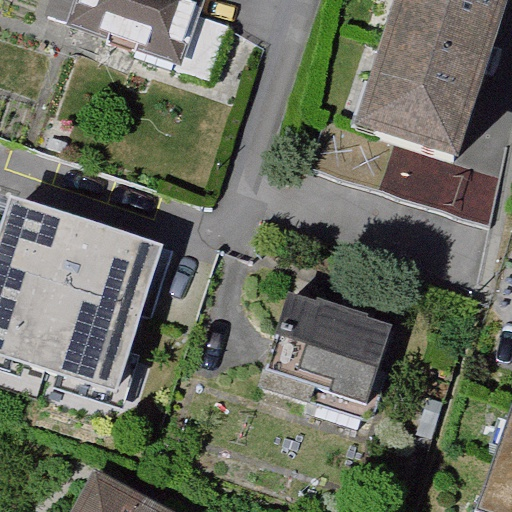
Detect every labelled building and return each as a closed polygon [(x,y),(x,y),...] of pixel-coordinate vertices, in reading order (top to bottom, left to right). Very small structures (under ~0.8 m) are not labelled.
[(88,0),(77,32),(192,73),(218,0),(88,0)] [(511,62),(511,0),(415,0),(370,140),(477,174),(511,62)] [(169,248),(17,203),(0,260),(0,358),(125,396),(169,248)] [(408,336),(303,303),(274,395),(372,426),(378,426),(381,422),(408,336)] [(511,511),(511,455),(492,511),(511,511)] [(148,511),(108,491),(97,511),(148,511)]
